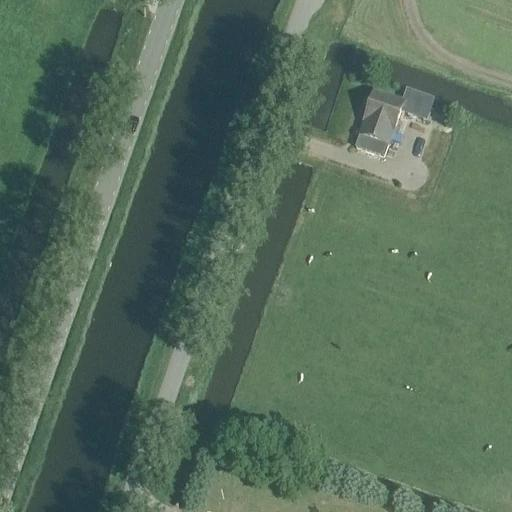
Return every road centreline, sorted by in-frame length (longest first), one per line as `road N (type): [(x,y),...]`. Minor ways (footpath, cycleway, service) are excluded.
road 1 (unclassified): [(131,511),(310,0)]
road 2 (tertiary): [(0,491),(171,0)]
road 3 (track): [(511,84),(431,50),(409,0)]
